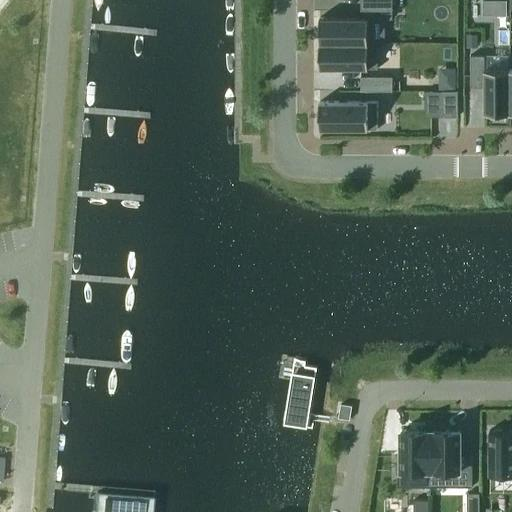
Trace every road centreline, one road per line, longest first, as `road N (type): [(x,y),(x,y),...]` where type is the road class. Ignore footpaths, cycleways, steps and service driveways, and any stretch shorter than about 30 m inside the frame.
road 1 (unclassified): [(21,511),(60,0)]
road 2 (residential): [(286,0),(289,159),(307,166),(511,164)]
road 3 (residential): [(511,392),(379,392),(367,404),(351,511)]
